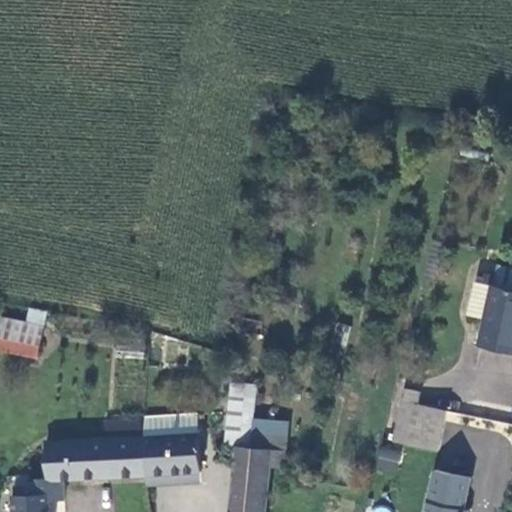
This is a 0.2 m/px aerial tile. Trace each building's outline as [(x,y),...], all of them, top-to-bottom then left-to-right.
[(511,259),(499,257),(495,277),(511,280),(511,259)] [(479,336),(511,343),(511,280),(495,277),(478,273),(470,306),(485,310),(479,336)] [(36,317),(0,310),(0,343),(32,348),(36,317)] [(253,376),(229,374),(226,438),(235,438),(251,439),(251,437),(253,376)] [(448,402),(403,393),(394,431),(440,441),(448,402)] [(154,427),(143,428),(146,464),(196,462),(200,462),(195,406),(154,407),(154,427)] [(143,428),(39,432),(42,469),(44,483),(59,481),(59,468),(146,464),(143,428)] [(233,482),(267,484),(269,453),(270,438),(251,437),(251,439),(235,438),(233,482)] [(269,453),(284,453),(285,438),(270,438),(269,453)] [(394,474),(401,453),(381,445),(373,466),(394,474)] [(196,462),(146,464),(148,476),(198,475),(196,462)] [(10,477),(14,511),(48,511),(44,483),(42,469),(28,469),(20,477),(10,477)] [(429,469),(421,511),(463,511),(470,476),(429,469)] [(230,511),(264,511),(267,484),(233,482),(230,511)]
